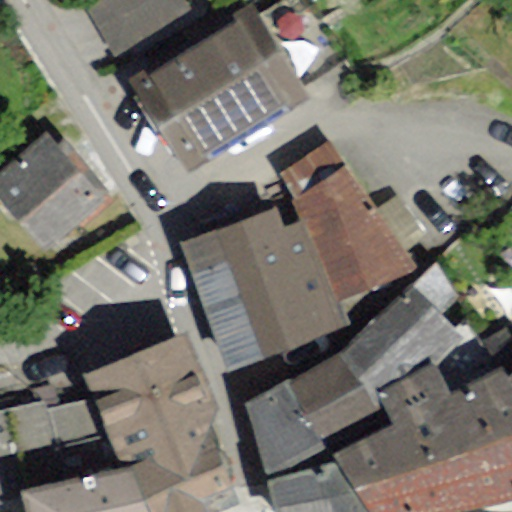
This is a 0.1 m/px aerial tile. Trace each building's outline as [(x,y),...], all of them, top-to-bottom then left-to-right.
[(86,0),(113,46),(190,0),(86,0)] [(140,83),(187,163),(300,96),(252,16),(140,83)] [(99,197),(48,137),(0,177),(0,185),(47,241),(99,197)] [(333,146),(286,170),(343,294),(405,269),(333,146)] [(276,215),(192,246),(234,361),(339,323),(303,225),(282,232),(276,215)] [(310,359),(249,391),(267,458),(313,441),(424,393),(415,371),(444,336),(387,296),(310,359)] [(128,467),(150,511),(220,511),(239,504),(187,331),(84,374),(128,467)] [(511,360),(424,393),(313,441),(367,511),(450,511),(511,499),(511,360)] [(367,511),(313,441),(267,458),(279,511),(367,511)] [(23,492),(28,511),(150,511),(128,467),(23,492)]
